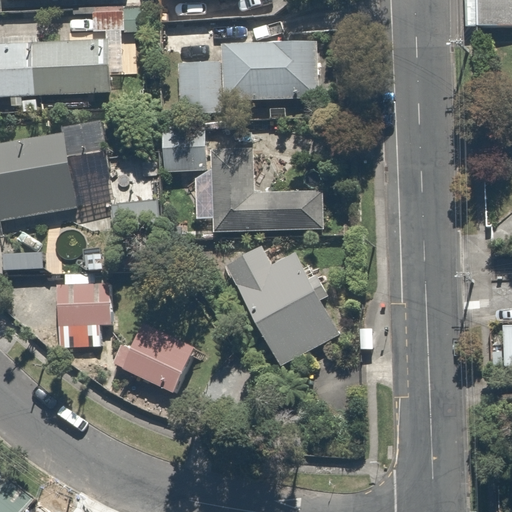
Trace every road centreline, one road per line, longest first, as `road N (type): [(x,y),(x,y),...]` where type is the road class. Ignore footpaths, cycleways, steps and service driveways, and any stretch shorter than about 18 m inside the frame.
road 1 (residential): [(415,0),(434,511)]
road 2 (residential): [(251,511),(143,488),(90,462),(0,392)]
